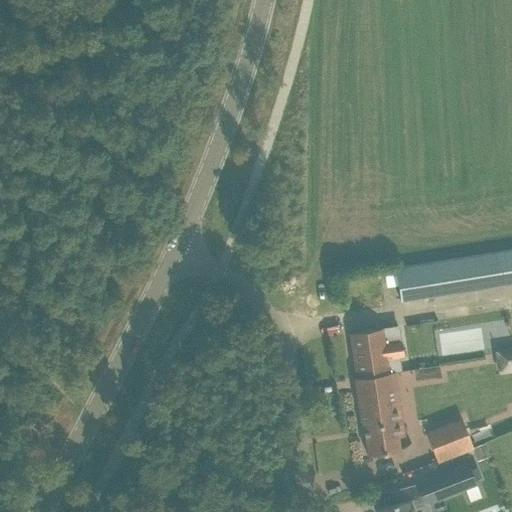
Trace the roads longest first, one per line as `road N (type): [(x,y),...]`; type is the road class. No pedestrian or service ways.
road 1 (unclassified): [(313,511),(288,359),(273,323),(247,288),(171,253)]
road 2 (tertiary): [(39,511),(171,253)]
road 3 (tertiary): [(171,253),(258,52),(266,0)]
road 4 (track): [(115,452),(84,434),(0,329)]
